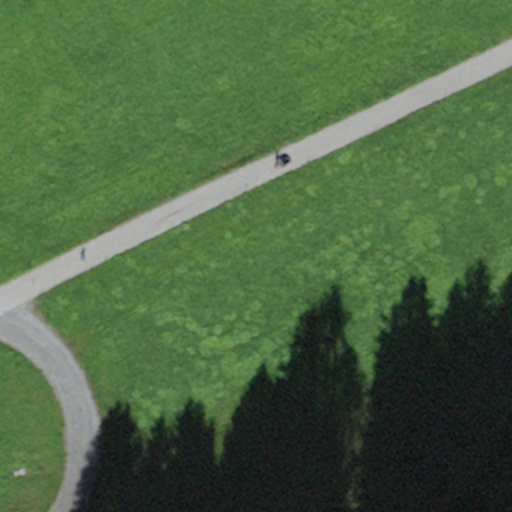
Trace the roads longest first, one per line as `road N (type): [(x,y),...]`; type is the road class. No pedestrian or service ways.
road 1 (track): [(511,38),(0,291)]
road 2 (track): [(3,289),(76,391),(82,472),(60,511)]
